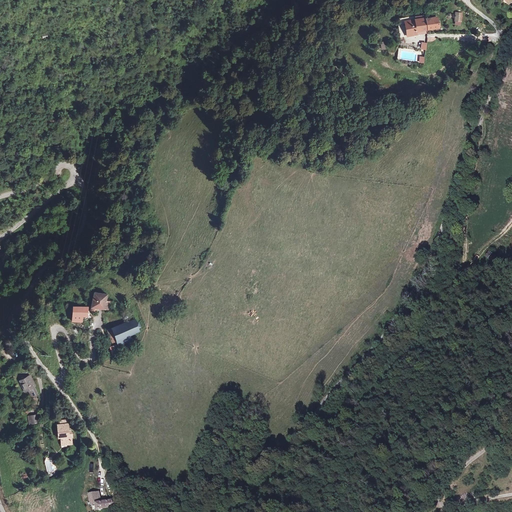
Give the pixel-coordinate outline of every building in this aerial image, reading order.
[(404,22),(407,36),(418,34),(417,31),(428,29),(439,27),(436,16),(415,21),(415,19),(404,22)] [(497,255),(487,248),(482,255),(493,262),(497,255)] [(102,311),(102,307),(115,308),(116,302),(111,301),(111,293),(97,292),(97,307),(96,311),(102,311)] [(76,312),(76,322),(87,323),(87,316),(87,313),(76,312)] [(137,321),(133,322),(138,334),(142,332),(137,321)] [(133,322),(115,329),(118,340),(132,336),(138,334),(133,322)] [(118,340),(115,329),(109,331),(113,342),(118,340)] [(134,341),(132,336),(118,340),(120,346),(134,341)] [(113,355),(120,353),(118,344),(111,346),(113,355)] [(30,375),(21,379),(26,391),(29,389),(31,388),(35,396),(39,395),(30,375)] [(38,414),(28,415),(29,424),(39,423),(38,414)] [(68,435),(66,426),(59,427),(56,427),(58,436),(61,436),(61,439),(62,446),(71,445),(70,435),(68,435)] [(47,472),(54,470),(52,457),(44,458),(47,472)] [(98,511),(116,508),(115,491),(110,492),(110,501),(97,505),(95,495),(87,497),(89,507),(94,506),(95,511),(98,511)]
